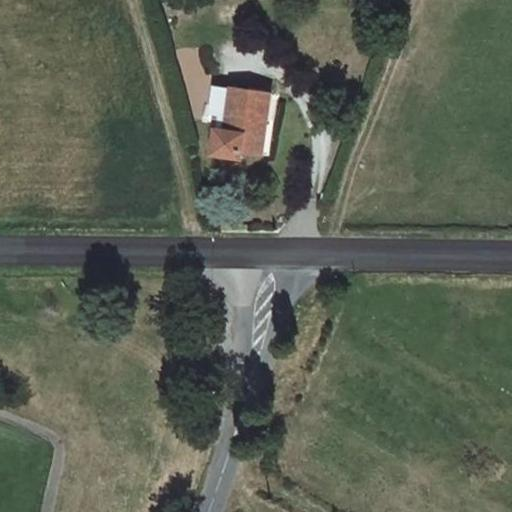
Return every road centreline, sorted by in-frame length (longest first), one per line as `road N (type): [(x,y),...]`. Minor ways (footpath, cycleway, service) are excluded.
road 1 (secondary): [(282,259),(0,256)]
road 2 (track): [(197,258),(123,0)]
road 3 (tertiary): [(207,511),(265,346),(282,259)]
road 4 (secondary): [(511,256),(282,259)]
